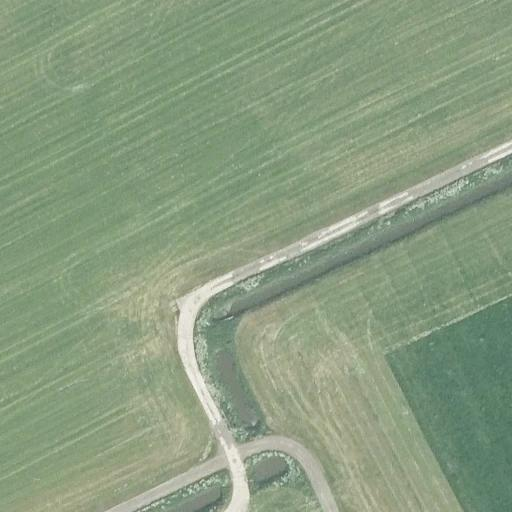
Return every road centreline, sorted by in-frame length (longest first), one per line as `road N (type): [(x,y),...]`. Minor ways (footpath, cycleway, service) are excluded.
road 1 (unclassified): [(233,511),(240,486),(231,457),(184,355),(183,314),(195,297),(511,148)]
road 2 (track): [(329,511),(305,461),(291,447),(269,443),(119,511)]
